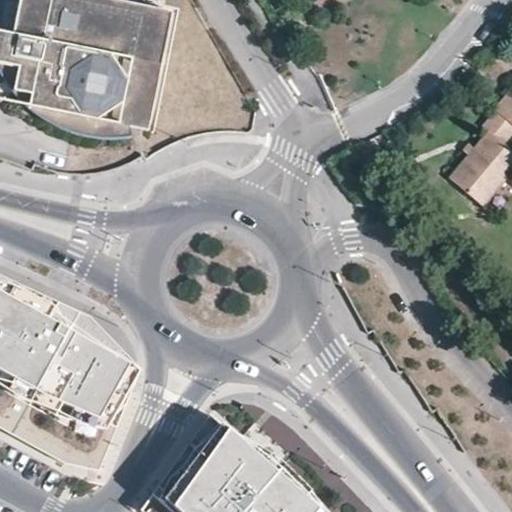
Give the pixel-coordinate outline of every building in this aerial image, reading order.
[(103,2),(98,24),(74,18),(77,0),(22,0),(15,39),(0,36),(0,69),(9,71),(12,82),(17,94),(21,99),(27,106),(29,111),(87,122),(147,133),(150,133),(171,16),(103,2)] [(77,0),(74,18),(98,24),(103,2),(103,0),(77,0)] [(500,184),(511,167),(511,64),(486,97),(511,117),(511,118),(499,134),(490,126),(474,147),(469,152),(451,175),(485,203),(500,184)] [(465,142),(462,147),(469,152),(474,147),(465,142)] [(485,203),(497,213),(511,193),(500,184),(485,203)] [(99,472),(130,395),(124,350),(90,317),(0,275),(0,429),(64,465),(99,472)] [(124,350),(130,395),(141,370),(124,350)] [(319,511),(283,479),(266,465),(210,415),(152,495),(170,511),(319,511)]
